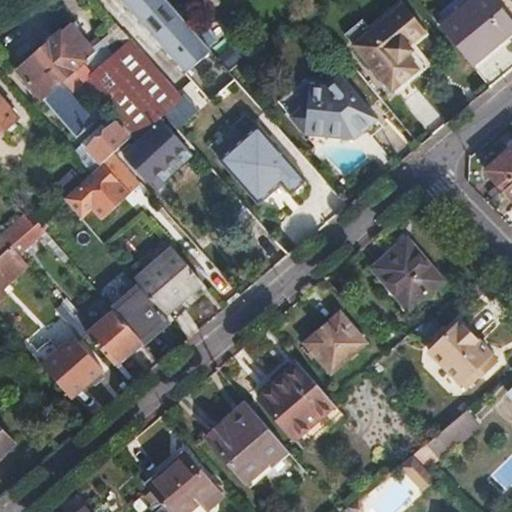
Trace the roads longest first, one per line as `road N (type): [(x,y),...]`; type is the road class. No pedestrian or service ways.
road 1 (residential): [(17,511),(426,168)]
road 2 (unknown): [(112,0),(199,106)]
road 3 (residential): [(426,168),(511,256)]
